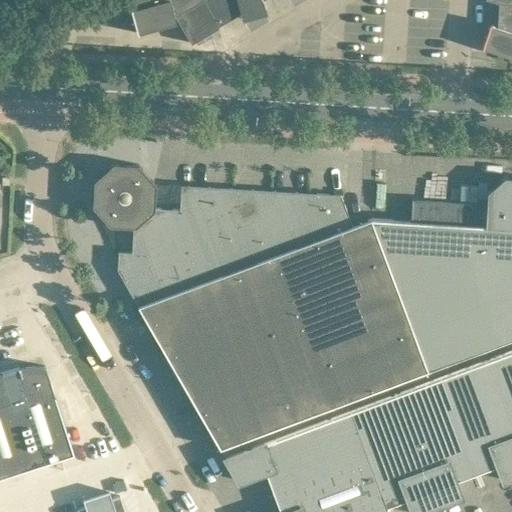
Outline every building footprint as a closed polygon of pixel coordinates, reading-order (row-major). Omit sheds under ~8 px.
[(134,0),(138,7),(131,8),(137,33),(152,29),(176,22),(174,15),(175,15),(191,42),(196,40),(198,43),(200,42),(212,35),(210,31),(218,27),(217,25),(218,25),(203,0),(134,0)] [(203,0),(218,25),(240,12),(241,17),(241,19),(267,13),(266,11),(262,0),(203,0)] [(481,46),(496,51),(511,56),(511,1),(498,0),(498,1),(496,25),(489,23),(481,46)] [(94,180),(92,205),(109,224),(133,225),(131,251),(118,250),(117,269),(138,306),(151,301),(352,224),(340,194),(181,184),(179,209),(154,207),(155,183),(138,164),(113,163),(94,180)] [(11,186),(11,179),(12,175),(1,175),(1,185),(11,186)] [(410,220),(511,225),(511,175),(504,175),(487,191),(485,211),(474,210),(474,202),(412,198),(410,220)] [(151,301),(138,306),(178,376),(304,329),(332,404),(427,369),(370,217),(352,224),(151,301)] [(511,337),(511,225),(410,220),(370,217),(427,369),(511,337)] [(304,329),(178,376),(219,447),(332,404),(304,329)] [(511,350),(485,360),(511,432),(511,350)] [(511,476),(511,432),(485,360),(440,377),(476,472),(498,464),(503,479),(511,476)] [(1,372),(31,466),(73,453),(45,365),(32,364),(19,366),(19,365),(18,366),(18,367),(2,372),(1,372)] [(0,476),(31,466),(1,372),(2,372),(0,371),(0,476)] [(440,377),(395,394),(437,504),(460,495),(454,480),(476,472),(440,377)] [(367,456),(384,501),(386,506),(387,506),(408,498),(412,511),(415,511),(437,504),(395,394),(350,411),(367,456)] [(265,470),(273,492),(367,456),(350,411),(244,450),(225,457),(239,480),(265,470)] [(280,511),(355,511),(384,501),(367,456),(273,492),(280,511)] [(77,509),(77,511),(124,511),(119,495),(111,498),(109,492),(90,498),(83,500),(85,506),(77,509)] [(389,511),(387,506),(386,506),(384,501),(355,511),(389,511)]
